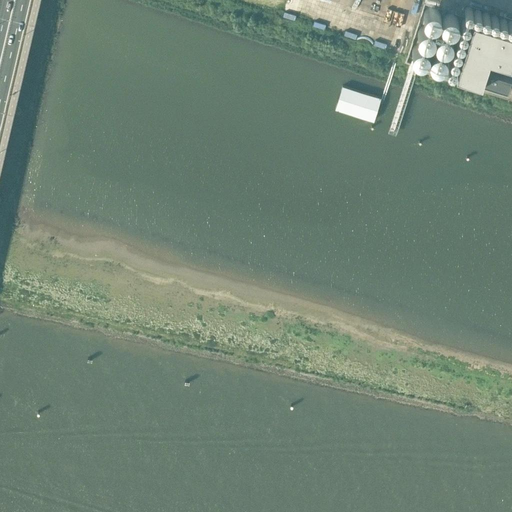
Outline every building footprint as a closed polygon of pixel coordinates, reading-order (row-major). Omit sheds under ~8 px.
[(434,70),(448,19),(403,7),(389,59),(434,70)] [(0,18),(35,27),(37,27),(38,27),(39,26),(40,25),(40,24),(39,23),(38,22),(36,21),(0,12),(0,18)] [(511,31),(473,19),(455,73),(507,90),(511,77),(485,69),(489,57),(501,61),(510,64),(511,58),(511,31)] [(511,19),(501,20),(501,23),(505,23),(505,28),(511,28),(511,19)] [(0,110),(18,115),(19,115),(19,114),(19,113),(20,112),(19,111),(19,110),(17,110),(0,105),(0,110)]
